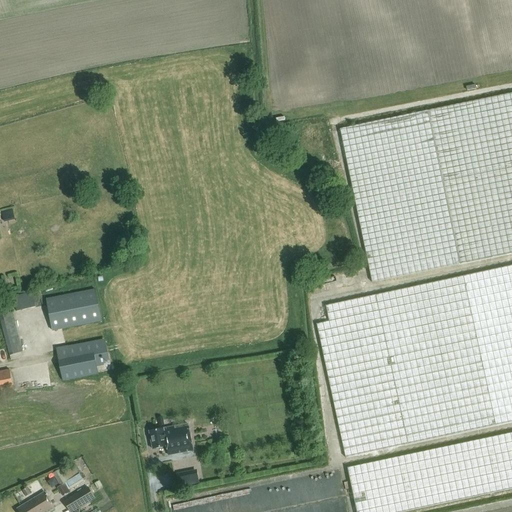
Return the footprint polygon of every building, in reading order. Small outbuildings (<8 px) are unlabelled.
[(373,283),(511,253),(511,93),(340,130),(373,283)] [(15,219),(13,209),(2,212),(4,222),(15,219)] [(405,447),(511,422),(511,265),(326,306),(329,322),(317,325),(346,458),(405,446),(405,447)] [(95,289),(46,299),(53,331),(102,321),(95,289)] [(94,355),(59,362),(63,381),(98,374),(97,368),(109,365),(107,354),(95,357),(94,355)] [(0,392),(14,390),(10,370),(0,372),(0,392)] [(168,456),(193,451),(187,424),(150,432),(154,450),(166,447),(168,456)] [(511,433),(347,469),(356,511),(402,511),(511,488),(511,433)] [(224,443),(212,445),(215,463),(227,461),(224,443)] [(69,491),(84,482),(80,474),(74,466),(62,473),(60,470),(54,473),(62,485),(57,488),(62,496),(70,492),(69,491)] [(177,487),(198,484),(196,470),(174,474),(177,487)] [(88,487),(63,502),(69,511),(74,511),(95,499),(88,487)] [(22,491),(26,497),(31,494),(27,488),(22,491)] [(49,511),(56,509),(46,492),(17,509),(18,511),(49,511)]
